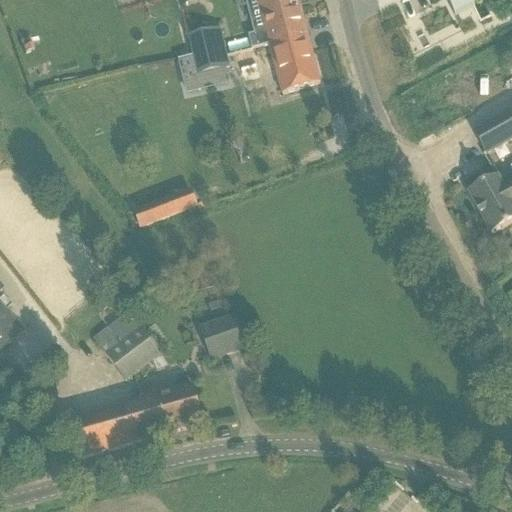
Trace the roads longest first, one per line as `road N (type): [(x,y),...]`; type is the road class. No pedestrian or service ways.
road 1 (unclassified): [(511,493),(336,446),(227,449),(0,501)]
road 2 (unclassified): [(511,357),(408,177),(368,84),(346,0)]
